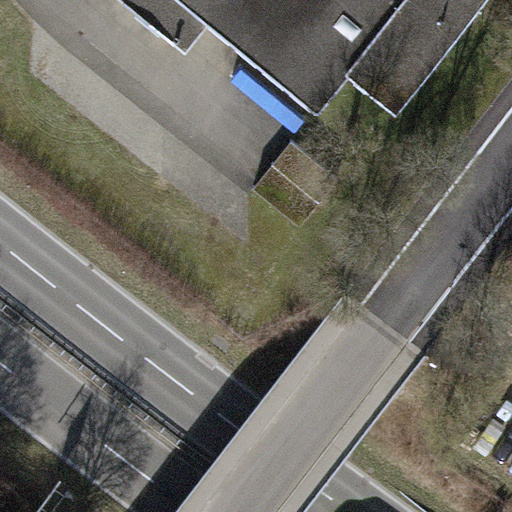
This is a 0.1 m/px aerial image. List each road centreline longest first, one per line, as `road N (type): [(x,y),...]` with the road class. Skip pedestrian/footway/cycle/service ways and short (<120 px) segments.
road 1 (trunk): [(351,511),(0,240)]
road 2 (residential): [(245,511),(511,164)]
road 3 (trunk): [(0,359),(195,511)]
